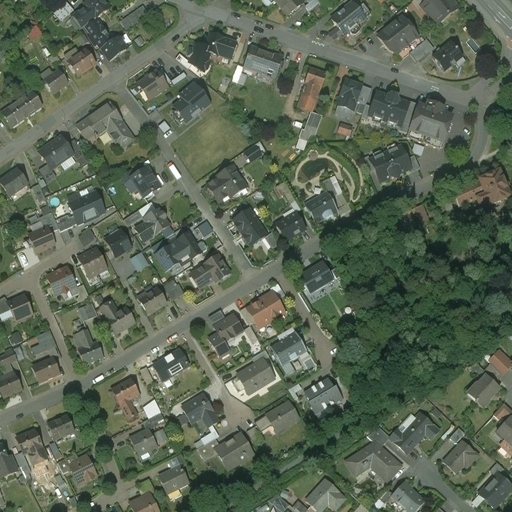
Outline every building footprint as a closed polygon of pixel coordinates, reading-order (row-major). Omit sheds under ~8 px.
[(101,0),(90,0),(83,5),(86,9),(74,17),(83,30),(85,28),(96,20),(109,11),(101,0)] [(298,0),(279,0),(275,4),(276,4),(287,18),(303,5),(298,0)] [(318,6),(313,0),(307,0),(305,2),(308,5),(304,7),(309,13),(318,6)] [(419,8),(428,0),(415,0),(410,4),(416,11),(420,8),(419,8)] [(428,0),(419,8),(420,8),(435,26),(437,25),(457,10),(449,0),(428,0)] [(65,2),(52,13),(61,23),(74,12),(65,2)] [(364,20),(350,3),(330,19),(343,36),(348,32),(347,31),(354,26),(355,27),(356,26),(364,20)] [(142,8),(120,24),(126,32),(148,16),(142,8)] [(416,37),(401,19),(377,38),(388,51),(395,54),(416,37)] [(111,42),(96,20),(85,28),(91,37),(88,39),(94,48),(97,46),(100,50),(111,42)] [(347,31),(348,32),(352,37),(359,31),(356,26),(355,27),(354,26),(347,31)] [(31,41),(42,34),(37,27),(26,34),(31,41)] [(83,44),(89,41),(85,35),(80,38),(83,44)] [(214,37),(210,35),(208,39),(206,38),(202,48),(201,52),(210,55),(217,57),(218,56),(230,60),(235,45),(223,41),(224,38),(215,35),(214,37)] [(118,38),(101,50),(109,62),(126,50),(118,38)] [(433,50),(426,41),(409,55),(416,64),(433,50)] [(210,55),(201,52),(202,48),(195,45),(193,51),(189,50),(187,58),(189,59),(188,63),(188,64),(191,66),(197,71),(204,74),(204,72),(207,71),(209,65),(207,62),(210,55)] [(448,48),(446,47),(433,58),(444,72),(461,58),(452,46),(448,48)] [(263,54),(250,50),(244,69),(257,73),(263,54)] [(85,51),(67,64),(77,78),(95,66),(85,51)] [(281,60),(263,54),(257,73),(275,79),(281,60)] [(61,64),(55,55),(48,59),(54,68),(61,64)] [(188,63),(179,56),(175,61),(187,71),(191,66),(188,64),(188,63)] [(326,75),(310,69),(304,85),(306,85),(320,90),(321,90),(326,75)] [(170,83),(161,70),(156,73),(165,86),(170,83)] [(58,72),(43,82),(52,95),(67,85),(58,72)] [(155,73),(137,85),(148,101),(166,89),(165,86),(156,73),(155,73)] [(360,87),(345,82),(339,98),(340,98),(337,107),(351,112),(360,87)] [(182,102),(173,110),(185,125),(211,104),(193,83),(177,97),(182,102)] [(320,90),(306,85),(297,109),(312,114),(320,90)] [(32,93),(0,115),(10,129),(41,108),(32,93)] [(400,128),(402,125),(408,105),(397,101),(395,97),(391,95),(387,97),(376,93),(371,108),(367,117),(368,118),(373,119),(381,122),(387,124),(395,127),(400,128)] [(402,125),(409,127),(417,106),(409,103),(408,105),(402,125)] [(110,104),(84,122),(94,136),(93,136),(95,139),(97,142),(98,141),(97,138),(109,130),(118,143),(115,144),(119,151),(133,141),(120,122),(121,121),(110,104)] [(425,109),(417,106),(409,127),(408,131),(405,139),(439,151),(451,118),(441,114),(442,110),(427,104),(425,109)] [(367,117),(371,108),(365,106),(360,120),(367,122),(368,118),(367,117)] [(321,118),(314,115),(313,117),(310,116),(304,132),(302,131),(299,139),(312,144),(321,118)] [(84,122),(75,128),(87,145),(95,139),(93,136),(94,136),(84,122)] [(352,130),(340,126),(337,133),(349,137),(352,130)] [(61,138),(38,154),(44,163),(45,163),(50,171),(72,155),(73,155),(66,146),(61,138)] [(88,165),(74,141),(66,146),(73,155),(72,155),(81,169),(88,165)] [(369,161),(368,161),(373,173),(379,184),(389,180),(394,181),(398,179),(400,175),(410,170),(400,147),(395,150),(387,153),(381,156),(373,159),(369,161)] [(248,150),(234,159),(239,166),(252,157),(248,150)] [(367,175),(373,173),(368,161),(369,161),(367,158),(361,161),(367,175)] [(232,168),(216,179),(217,179),(218,180),(222,187),(222,188),(229,199),(236,194),(238,193),(237,193),(245,188),(244,187),(232,168)] [(147,170),(141,174),(140,173),(134,177),(130,180),(143,200),(159,189),(147,170)] [(131,171),(116,181),(122,189),(126,187),(124,184),(130,180),(134,177),(131,171)] [(27,186),(17,172),(0,185),(10,198),(27,186)] [(498,172),(477,181),(478,182),(485,198),(489,207),(510,197),(506,190),(510,188),(505,178),(501,180),(498,172)] [(218,180),(207,187),(212,195),(215,200),(217,203),(222,200),(224,203),(229,199),(222,188),(222,187),(218,180)] [(336,196),(329,180),(321,184),(327,193),(325,195),(328,200),(336,196)] [(485,198),(478,182),(463,189),(470,205),(485,198)] [(283,184),(274,189),(280,199),(283,197),(288,206),(294,202),(283,184)] [(45,201),(38,186),(32,189),(39,204),(45,201)] [(245,188),(237,193),(238,193),(236,194),(239,198),(248,193),(248,190),(246,187),(244,187),(245,188)] [(470,205),(463,189),(452,193),(459,209),(470,205)] [(95,194),(81,200),(91,221),(94,219),(94,218),(104,214),(95,194)] [(212,195),(207,199),(210,204),(215,200),(212,195)] [(325,195),(317,200),(316,197),(304,204),(305,207),(304,207),(315,225),(322,220),(323,221),(336,213),(328,200),(325,195)] [(445,196),(430,203),(439,222),(453,215),(445,196)] [(81,200),(68,205),(73,217),(77,226),(87,221),(87,222),(91,221),(81,200)] [(439,222),(430,203),(413,211),(421,229),(422,229),(424,228),(439,222)] [(249,210),(231,222),(234,226),(233,227),(238,234),(257,221),(249,210)] [(157,211),(143,220),(148,228),(137,235),(143,244),(154,237),(169,228),(164,220),(165,218),(162,214),(161,214),(160,215),(157,211)] [(138,212),(123,222),(127,228),(142,218),(138,212)] [(51,215),(38,221),(43,231),(46,229),(49,235),(58,230),(55,222),(51,215)] [(295,215),(275,226),(285,243),(304,231),(295,215)] [(67,217),(61,219),(66,231),(72,228),(68,219),(67,217)] [(73,217),(68,219),(72,228),(77,225),(77,226),(73,217)] [(398,217),(383,224),(396,252),(405,248),(404,246),(410,243),(398,217)] [(61,219),(55,222),(58,230),(60,234),(66,231),(61,219)] [(257,221),(238,234),(239,234),(242,238),(241,239),(246,246),(247,246),(249,249),(264,239),(267,237),(257,221)] [(478,224),(470,227),(474,237),(482,234),(478,224)] [(43,231),(27,238),(32,248),(36,248),(38,253),(40,252),(41,253),(46,251),(47,249),(54,246),(49,235),(46,229),(43,231)] [(181,229),(167,238),(172,246),(186,237),(181,229)] [(84,248),(96,240),(90,231),(78,239),(84,248)] [(120,232),(104,241),(115,258),(130,249),(120,232)] [(272,234),(267,237),(264,239),(271,251),(279,246),(272,234)] [(189,238),(179,244),(183,250),(175,256),(180,263),(179,264),(181,267),(200,255),(195,247),(189,238)] [(203,244),(200,243),(195,247),(200,255),(206,251),(206,249),(203,244)] [(169,247),(154,257),(165,273),(179,264),(180,263),(175,256),(174,254),(174,255),(169,247)] [(106,270),(95,250),(86,255),(97,275),(106,270)] [(97,275),(86,255),(77,259),(88,279),(97,275)] [(130,261),(137,273),(148,266),(141,255),(130,261)] [(217,257),(204,266),(204,267),(210,275),(211,275),(216,283),(229,275),(217,257)] [(322,263),(312,268),(313,270),(308,273),(307,271),(298,277),(309,296),(333,282),(322,263)] [(204,267),(192,275),(201,289),(214,280),(216,283),(215,283),(216,284),(216,283),(211,275),(210,275),(204,267)] [(67,269),(62,271),(62,270),(56,273),(57,274),(46,278),(50,288),(53,289),(56,296),(61,294),(63,295),(67,293),(68,291),(75,288),(67,269)] [(336,269),(331,272),(336,280),(341,277),(336,269)] [(173,282),(163,288),(172,302),(184,295),(178,286),(176,287),(173,282)] [(277,285),(269,290),(271,293),(273,296),(280,291),(277,285)] [(88,299),(83,286),(75,290),(78,297),(77,299),(75,300),(77,304),(88,299)] [(157,290),(146,296),(145,294),(136,299),(147,316),(166,305),(157,290)] [(280,291),(273,296),(276,301),(284,296),(280,291)] [(271,293),(257,301),(270,322),(284,314),(276,301),(273,296),(271,293)] [(23,297),(7,304),(15,323),(31,316),(23,297)] [(4,299),(0,301),(0,315),(10,311),(7,304),(4,299)] [(270,322),(257,301),(254,303),(255,305),(247,310),(246,310),(254,324),(257,328),(262,325),(264,326),(270,322)] [(91,305),(79,309),(84,322),(96,317),(91,305)] [(112,305),(101,311),(106,321),(117,315),(112,305)] [(254,324),(246,310),(247,310),(246,308),(240,312),(249,327),(254,324)] [(117,315),(106,321),(114,335),(133,325),(125,311),(117,315)] [(232,316),(213,328),(217,334),(223,344),(242,333),(232,316)] [(106,321),(100,325),(107,340),(114,335),(106,321)] [(257,342),(249,328),(244,331),(252,345),(257,342)] [(292,329),(276,338),(279,343),(284,340),(286,342),(296,336),(292,329)] [(56,348),(49,332),(40,336),(44,346),(47,352),(56,348)] [(87,332),(73,337),(79,350),(92,345),(87,332)] [(217,334),(208,340),(219,359),(228,353),(223,344),(217,334)] [(284,340),(279,343),(269,349),(280,368),(306,353),(296,336),(286,342),(284,340)] [(79,350),(77,351),(83,367),(102,360),(96,344),(92,345),(79,350)] [(44,346),(30,352),(33,358),(47,352),(44,346)] [(11,350),(5,353),(6,357),(10,365),(17,362),(11,350)] [(178,351),(152,367),(162,383),(188,367),(178,351)] [(264,352),(251,360),(254,366),(262,361),(267,358),(264,352)] [(6,357),(0,360),(0,368),(10,365),(6,357)] [(507,371),(511,366),(510,366),(502,358),(498,363),(507,371)] [(254,366),(236,376),(248,396),(273,380),(262,361),(254,366)] [(51,362),(32,370),(38,385),(57,377),(51,362)] [(502,377),(507,371),(498,363),(493,369),(502,377)] [(480,374),(482,372),(475,364),(466,369),(471,375),(475,372),(478,376),(480,374)] [(502,377),(493,369),(489,364),(482,372),(480,374),(484,378),(485,377),(494,385),(502,377)] [(153,383),(146,368),(139,372),(146,386),(153,383)] [(13,377),(8,379),(7,376),(0,379),(0,381),(0,382),(0,394),(2,399),(19,393),(13,377)] [(339,377),(334,380),(340,390),(346,387),(339,377)] [(494,385),(485,377),(484,378),(477,386),(476,385),(466,395),(474,403),(474,404),(475,405),(475,404),(481,410),(489,402),(487,401),(498,390),(494,385)] [(138,396),(130,381),(111,392),(119,406),(128,401),(138,396)] [(328,381),(325,383),(324,381),(315,387),(328,408),(342,400),(335,389),(333,390),(328,381)] [(298,385),(288,391),(291,396),(294,394),(301,390),(298,385)] [(315,387),(306,392),(307,394),(304,396),(309,404),(307,405),(314,417),(328,408),(315,387)] [(355,403),(346,387),(340,390),(350,406),(355,403)] [(212,414),(202,397),(181,410),(191,426),(201,421),(206,429),(217,423),(212,415),(212,414)] [(137,417),(128,401),(119,406),(128,422),(137,417)] [(287,405),(266,418),(269,424),(275,434),(297,421),(287,405)] [(511,415),(502,406),(492,417),(497,422),(500,418),(505,423),(507,420),(511,415)] [(421,415),(402,435),(398,431),(390,440),(406,456),(425,435),(430,440),(438,431),(421,415)] [(67,417),(47,426),(54,441),(73,433),(67,417)] [(266,418),(255,424),(258,430),(269,424),(266,418)] [(511,424),(507,420),(505,423),(495,433),(503,441),(498,447),(510,458),(511,458),(511,457),(511,424)] [(261,442),(253,428),(245,433),(254,447),(261,442)] [(388,439),(378,429),(373,433),(383,442),(383,443),(384,443),(388,439)] [(147,430),(129,439),(137,456),(156,447),(147,430)] [(162,430),(154,434),(160,444),(168,440),(162,430)] [(458,430),(448,440),(454,446),(464,436),(458,430)] [(34,432),(15,440),(23,456),(32,452),(35,451),(41,448),(34,432)] [(214,432),(200,441),(203,447),(214,441),(217,438),(214,432)] [(383,442),(373,433),(366,437),(373,444),(374,444),(378,448),(383,443),(383,442)] [(231,444),(230,441),(218,448),(214,451),(217,456),(221,462),(226,460),(232,470),(253,457),(241,438),(231,444)] [(203,447),(197,451),(205,464),(217,456),(214,451),(218,448),(214,441),(203,447)] [(373,444),(345,463),(354,477),(355,477),(353,473),(362,467),(362,468),(366,465),(366,464),(368,463),(374,467),(372,469),(386,482),(399,468),(378,448),(374,444),(373,444)] [(462,444),(442,464),(454,475),(468,461),(471,464),(477,458),(462,444)] [(42,451),(36,454),(35,451),(32,452),(33,454),(32,455),(36,465),(47,460),(42,451)] [(11,458),(7,460),(7,461),(0,464),(0,469),(4,478),(17,473),(11,458)] [(80,464),(78,461),(68,467),(76,484),(85,479),(86,482),(96,477),(87,461),(80,464)] [(26,464),(19,468),(25,482),(30,479),(28,474),(31,473),(26,464)] [(496,465),(489,473),(495,478),(497,476),(502,470),(496,465)] [(180,467),(158,478),(166,495),(188,484),(180,467)] [(511,489),(497,476),(495,478),(478,496),(490,507),(498,498),(501,500),(511,489)] [(148,481),(136,487),(141,499),(148,495),(150,497),(155,495),(148,481)] [(323,481),(304,502),(314,511),(318,511),(328,501),(336,508),(343,499),(323,481)] [(391,496),(389,498),(404,511),(414,511),(424,502),(403,482),(391,496)] [(386,491),(378,501),(383,505),(389,498),(391,496),(386,491)] [(148,495),(141,499),(142,499),(129,506),(132,511),(156,511),(150,497),(148,495)] [(282,511),(287,506),(278,497),(271,505),(278,511),(282,511)] [(296,503),(292,508),(296,511),(305,511),(306,511),(296,503)]
